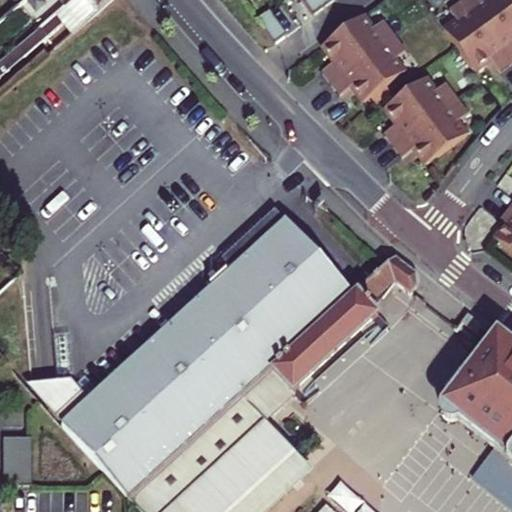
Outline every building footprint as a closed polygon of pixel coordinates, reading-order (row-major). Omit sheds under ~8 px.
[(11,0),(18,9),(26,2),(24,0),(11,0)] [(56,18),(63,26),(72,36),(114,0),(75,0),(68,7),(56,18)] [(299,0),(313,18),(325,9),(318,0),(299,0)] [(318,0),(325,9),(337,0),(336,0),(318,0)] [(511,7),(506,0),(487,0),(486,0),(466,0),(465,2),(511,66),(511,65),(511,7)] [(491,63),(500,75),(511,66),(465,2),(450,13),(457,23),(443,33),(475,75),(487,65),(485,61),(488,58),(491,63)] [(257,22),(275,46),(287,37),(269,13),(257,22)] [(51,21),(59,29),(63,26),(56,18),(56,17),(51,21)] [(322,74),(330,86),(394,39),(384,24),(373,31),(364,18),(321,49),(331,62),(335,59),(338,62),(333,65),(322,74)] [(51,21),(18,48),(26,58),(59,29),(51,21)] [(395,61),(405,53),(394,39),(330,86),(339,98),(351,89),(355,86),(358,90),(354,93),(363,105),(405,74),(395,61)] [(0,63),(0,80),(26,58),(18,48),(0,63)] [(384,137),(393,149),(457,101),(446,86),(436,94),(426,80),(384,111),(393,124),(397,121),(400,125),(396,128),(384,137)] [(458,124),(468,116),(457,101),(393,149),(402,160),(414,152),(418,149),(420,153),(416,155),(425,168),(468,137),(458,124)] [(494,241),(511,254),(511,210),(507,216),(511,219),(506,226),(494,241)] [(246,258),(285,223),(275,212),(219,264),(228,274),(229,273),(231,274),(248,259),(246,258)] [(507,216),(502,223),(506,226),(511,219),(507,216)] [(229,273),(228,274),(88,401),(74,385),(47,409),(61,427),(129,502),(242,399),(271,372),(353,298),(285,223),(246,258),(248,259),(231,274),(229,273)] [(386,268),(379,275),(353,298),(271,372),(294,397),(380,318),(375,313),(396,285),(412,297),(418,289),(419,286),(418,278),(395,261),(386,268)] [(377,272),(379,275),(386,268),(384,266),(377,272)] [(462,325),(477,336),(483,328),(468,317),(462,325)] [(511,350),(497,340),(444,409),(443,411),(442,417),(444,421),(447,423),(451,424),(455,423),(458,421),(497,450),(509,459),(508,464),(508,468),(508,471),(509,473),(511,476),(511,477),(511,350)] [(266,426),(296,400),(294,397),(271,372),(242,399),(266,426)] [(47,409),(74,385),(70,382),(27,387),(47,409)] [(242,399),(129,502),(137,511),(264,511),(308,471),(266,426),(242,399)] [(33,441),(5,441),(5,488),(33,488),(33,441)] [(509,459),(497,450),(473,481),(511,511),(511,477),(511,476),(509,473),(508,471),(508,468),(508,464),(509,459)]
